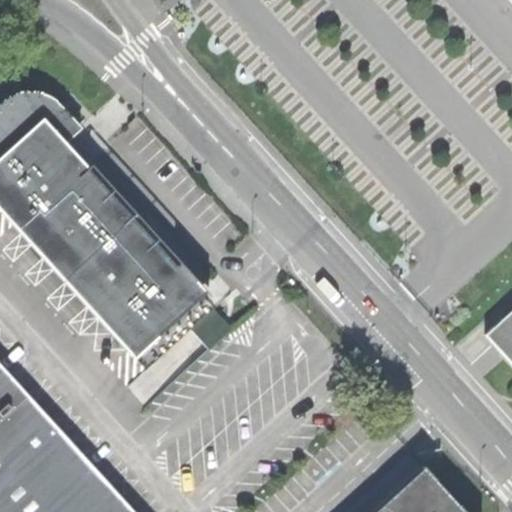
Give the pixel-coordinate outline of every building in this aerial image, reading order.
[(156,331),(202,291),(116,194),(69,141),(77,134),(86,126),(77,116),(59,95),(44,87),(28,87),(12,93),(0,103),(0,203),(1,203),(137,356),(160,336),(156,331)] [(193,330),(213,351),(236,329),(217,308),(193,330)] [(511,364),(511,310),(486,335),(511,364)] [(135,511),(0,359),(0,511),(135,511)] [(425,469),(376,511),(463,511),(455,503),(425,469)]
